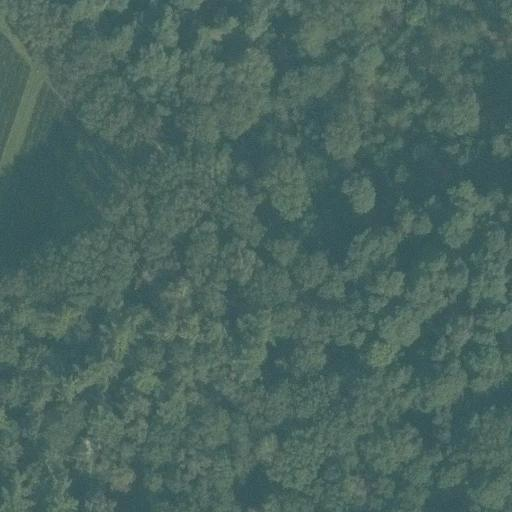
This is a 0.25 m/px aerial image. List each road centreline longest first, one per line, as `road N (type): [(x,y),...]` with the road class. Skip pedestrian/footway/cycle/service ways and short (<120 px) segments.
road 1 (track): [(168,160),(463,511)]
road 2 (track): [(168,160),(28,0)]
